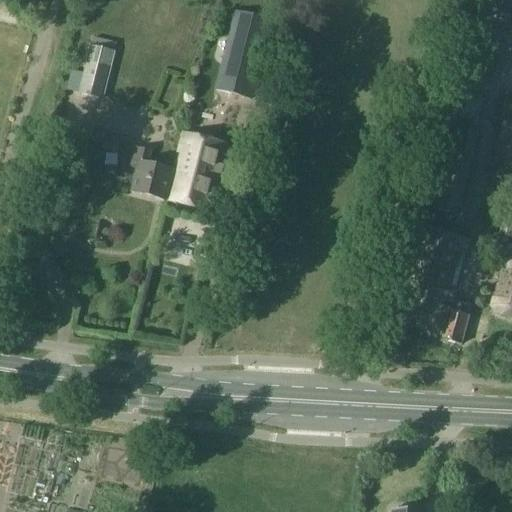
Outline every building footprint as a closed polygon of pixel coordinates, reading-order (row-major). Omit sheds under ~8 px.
[(235,11),(215,90),(218,91),(251,99),(272,21),(238,12),(235,11)] [(79,94),(78,95),(103,101),(115,53),(114,52),(91,47),(90,46),(83,74),(79,94)] [(472,51),(462,84),(484,90),(493,58),(472,51)] [(457,129),(442,185),(458,190),(461,191),(477,135),(457,129)] [(175,171),(168,202),(211,213),(228,146),(184,134),(175,171)] [(168,202),(175,171),(149,164),(152,153),(137,149),(133,167),(140,169),(133,193),(168,202)] [(431,192),(427,208),(435,210),(451,215),(458,190),(442,185),(439,194),(431,192)] [(231,218),(227,234),(240,238),(244,222),(231,218)] [(467,241),(419,228),(402,291),(393,323),(410,328),(440,336),(438,340),(459,346),(470,307),(450,301),(467,241)] [(490,307),(500,315),(511,318),(511,258),(503,259),(490,307)] [(486,299),(476,297),(473,307),(483,309),(486,299)]
